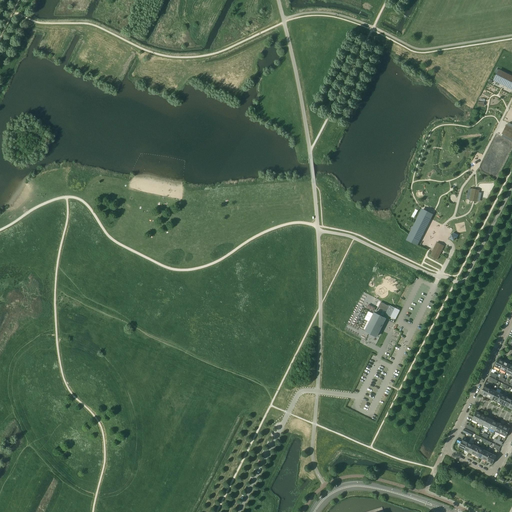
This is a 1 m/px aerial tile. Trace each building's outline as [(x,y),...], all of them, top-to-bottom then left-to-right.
[(499,70),(494,80),(511,89),(511,76),(511,77),(503,73),(499,70)] [(511,127),(506,125),(501,134),(511,139),(511,127)] [(471,189),(469,200),(477,202),(479,190),(471,189)] [(420,214),(407,240),(416,245),(430,219),(420,214)] [(436,243),(430,256),(437,259),(444,247),(436,243)] [(385,314),(387,315),(390,317),(394,308),(390,305),(385,314)] [(385,319),(374,313),(365,331),(370,334),(376,337),(385,319)] [(494,366),(500,369),(504,361),(498,358),(494,366)] [(500,369),(506,372),(510,364),(504,361),(500,369)] [(481,394),(486,397),(490,389),(485,386),(481,394)] [(486,397),(492,399),(496,391),(490,389),(486,397)] [(492,399),(497,402),(501,394),(496,391),(492,399)] [(497,402),(503,405),(507,397),(501,394),(497,402)] [(503,405),(509,408),(511,401),(511,399),(507,397),(503,405)] [(478,423),(482,414),(476,411),(472,420),(478,423)] [(478,423),(483,425),(488,417),(482,414),(478,423)] [(483,425),(489,428),(493,420),(488,417),(483,425)] [(489,428),(494,431),(498,423),(493,420),(489,428)] [(494,431),(500,434),(504,426),(498,423),(494,431)] [(504,426),(500,434),(506,437),(510,429),(504,426)] [(464,450),(468,442),(462,439),(458,447),(464,450)] [(464,450),(470,453),(474,445),(468,442),(464,450)] [(470,453),(475,456),(479,448),(474,445),(470,453)] [(475,456),(481,459),(485,450),(479,448),(475,456)] [(481,459),(486,461),(490,453),(485,450),(481,459)] [(490,453),(486,461),(492,464),(496,456),(490,453)]
